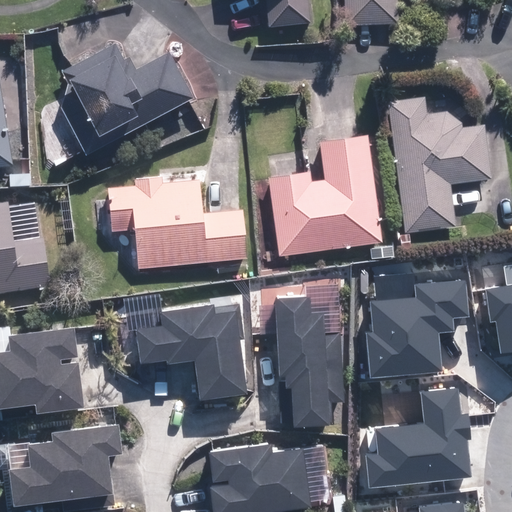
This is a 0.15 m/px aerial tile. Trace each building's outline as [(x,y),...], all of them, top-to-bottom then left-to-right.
[(262,0),(265,27),(306,23),(304,0),(262,0)] [(393,21),(392,0),(341,0),(341,22),(393,21)] [(83,157),(171,107),(177,118),(192,109),(185,96),(161,53),(127,72),(111,43),(57,73),(74,102),(57,111),(83,157)] [(0,164),(2,165),(12,163),(0,90),(0,164)] [(452,226),(447,185),(486,180),(479,125),(458,127),(456,109),(437,111),(435,95),(385,102),(401,232),(452,226)] [(315,143),(318,173),(268,178),(276,256),(377,246),(370,184),(366,138),(315,143)] [(25,164),(3,168),(7,188),(29,184),(25,164)] [(240,212),(199,216),(195,172),(132,178),(132,185),(104,187),(108,233),(129,231),(132,269),(244,259),(240,212)] [(0,290),(49,284),(42,233),(12,238),(6,198),(0,198),(0,290)] [(155,313),(157,326),(131,329),(135,363),(188,357),(193,398),(239,393),(233,336),(240,335),(236,304),(155,313)] [(0,408),(28,404),(29,415),(80,408),(76,383),(69,329),(32,334),(0,338),(0,408)] [(0,488),(5,488),(6,506),(18,505),(19,511),(40,511),(39,502),(102,496),(98,454),(114,452),(111,421),(44,428),(45,442),(1,447),(3,468),(0,468),(0,488)] [(294,448),(266,451),(265,441),(202,450),(207,485),(201,486),(204,511),(253,511),(302,505),(294,448)]
